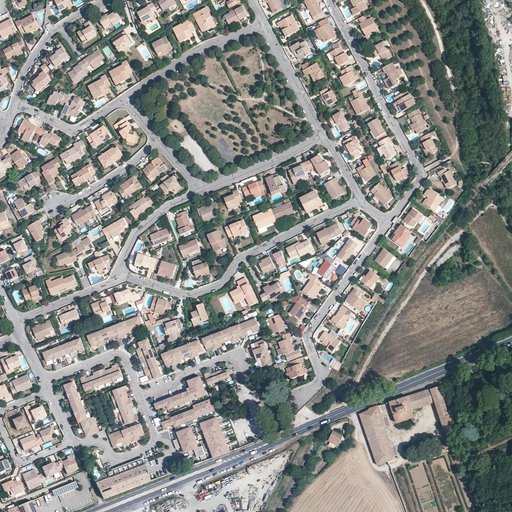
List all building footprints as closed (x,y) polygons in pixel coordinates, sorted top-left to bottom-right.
[(72,3),(70,0),(55,0),(61,11),(66,8),(65,7),(67,5),(72,3)] [(160,0),(159,1),(164,10),(176,3),(174,0),(160,0)] [(268,3),(269,2),(272,8),(271,10),(274,14),(282,9),(280,5),(281,4),(280,1),(279,0),(264,0),(266,3),(268,3)] [(304,0),(313,17),(323,12),(316,0),(304,0)] [(351,0),(354,6),(356,5),(357,7),(355,8),(350,11),(353,16),(367,8),(362,0),(351,0)] [(148,5),(149,6),(142,10),(137,12),(142,22),(154,16),(152,13),(157,10),(153,3),(148,5)] [(225,15),(229,24),(240,18),(241,20),(249,16),(243,6),(225,15)] [(196,19),(198,18),(202,26),(200,26),(203,32),(207,29),(206,28),(211,25),(212,27),(213,28),(217,26),(207,7),(194,14),(196,19)] [(111,27),(109,24),(112,23),(114,26),(119,23),(118,20),(121,18),(116,11),(111,14),(110,12),(104,16),(105,17),(103,18),(102,17),(101,15),(98,17),(100,21),(106,30),(111,27)] [(38,25),(33,15),(21,21),(21,20),(16,22),(21,32),(25,30),(26,32),(38,26),(38,25)] [(286,37),(298,30),(294,25),(296,24),(292,15),(278,23),(280,27),(283,25),(284,28),(286,32),(284,33),(286,37)] [(380,32),(372,18),(368,20),(366,15),(359,19),(362,23),(360,24),(366,35),(367,34),(373,31),(374,33),(375,35),(380,32)] [(0,39),(3,38),(2,36),(11,31),(12,33),(17,31),(11,18),(0,24),(0,39)] [(188,38),(187,37),(193,34),(192,32),(196,30),(190,18),(185,21),(186,22),(174,29),(178,38),(180,42),(184,40),(188,38)] [(87,29),(89,31),(87,32),(86,30),(79,35),(83,41),(87,38),(88,40),(97,34),(89,22),(85,25),(87,29)] [(329,23),(318,29),(325,43),(336,36),(329,23)] [(3,38),(4,40),(13,35),(12,33),(11,31),(2,36),(3,38)] [(113,39),(115,42),(122,53),(134,45),(131,41),(125,31),(113,39)] [(88,40),(87,38),(83,41),(85,44),(98,36),(97,34),(88,40)] [(153,43),(158,53),(167,49),(169,51),(173,49),(166,36),(153,43)] [(7,58),(14,55),(16,53),(17,55),(18,56),(23,53),(21,49),(26,47),(22,40),(3,50),(7,58)] [(310,50),(306,41),(304,43),(301,44),(300,42),(295,45),(296,47),(291,49),(294,54),(295,53),(297,57),(299,60),(308,55),(306,52),(310,50)] [(330,52),(334,59),(336,58),(340,66),(349,61),(345,53),(343,53),(342,50),(340,47),(341,47),(339,42),(332,46),(334,50),(330,52)] [(379,53),(380,55),(382,54),(386,61),(393,57),(391,54),(385,42),(372,48),(375,55),(379,53)] [(56,66),(63,62),(62,60),(69,56),(61,44),(57,47),(59,48),(52,52),(54,55),(48,59),(51,63),(53,62),(56,66)] [(91,65),(93,67),(100,63),(105,59),(99,51),(83,61),(87,67),(91,65)] [(73,69),(74,70),(75,72),(70,75),(75,83),(86,75),(85,73),(83,70),(87,67),(83,61),(79,64),(79,65),(73,69)] [(125,80),(124,79),(130,76),(129,74),(133,72),(127,61),(123,63),(124,65),(110,72),(117,85),(121,83),(125,80)] [(387,74),(389,77),(390,77),(389,79),(384,81),(389,90),(399,85),(397,80),(401,78),(396,69),(393,63),(383,68),(386,74),(387,74)] [(44,72),(43,73),(34,81),(35,83),(41,89),(52,80),(46,73),(49,70),(44,64),(41,67),(42,68),(44,72)] [(310,74),(311,77),(313,77),(315,80),(318,80),(324,77),(324,76),(320,68),(319,69),(318,68),(319,67),(317,64),(303,71),(305,77),(310,74)] [(357,75),(354,76),(352,72),(354,70),(352,66),(341,71),(343,76),(340,77),(345,86),(359,79),(357,75)] [(102,79),(103,81),(90,88),(96,101),(100,99),(105,97),(104,95),(109,93),(107,89),(112,86),(106,77),(102,79)] [(323,97),(324,96),(327,102),(326,102),(328,107),(338,102),(333,91),(331,92),(329,89),(321,93),(323,97)] [(55,106),(58,101),(59,99),(62,101),(61,103),(61,104),(65,106),(66,104),(70,96),(61,91),(60,93),(55,91),(53,95),(51,94),(48,102),(52,104),(55,106)] [(356,99),(351,102),(358,115),(369,108),(367,104),(365,105),(361,97),(363,96),(361,91),(354,95),(356,99)] [(397,102),(398,101),(400,106),(399,106),(402,112),(416,105),(411,95),(410,95),(407,91),(394,98),(397,102)] [(86,103),(76,98),(71,106),(66,104),(65,106),(62,113),(66,116),(67,115),(72,117),(74,114),(79,116),(81,113),(80,112),(82,107),(83,108),(86,103)] [(425,126),(426,125),(421,114),(419,109),(408,114),(411,119),(412,119),(414,123),(415,122),(416,123),(411,126),(414,131),(416,130),(417,131),(417,132),(418,134),(427,129),(425,126)] [(336,123),(337,125),(339,124),(343,131),(350,127),(345,119),(341,112),(329,119),(332,126),(336,123)] [(378,118),(368,124),(376,138),(380,136),(386,132),(378,118)] [(119,127),(120,127),(123,130),(120,132),(124,138),(127,139),(127,141),(134,143),(136,135),(134,135),(135,130),(132,129),(130,128),(129,126),(130,125),(128,122),(126,123),(124,119),(117,123),(119,127)] [(20,128),(26,131),(25,134),(23,139),(29,142),(34,132),(37,126),(25,120),(20,128)] [(104,126),(98,130),(97,133),(95,134),(93,133),(93,134),(90,135),(91,136),(88,138),(94,147),(97,146),(97,147),(112,137),(104,126)] [(38,134),(43,137),(40,142),(46,146),(48,143),(55,146),(57,142),(59,143),(61,139),(53,134),(52,136),(49,135),(45,133),(46,131),(41,128),(38,134)] [(429,155),(438,151),(429,134),(420,139),(423,144),(429,155)] [(361,147),(355,136),(343,142),(345,146),(346,146),(348,151),(350,154),(351,154),(354,157),(360,154),(357,149),(361,147)] [(388,160),(397,156),(390,143),(389,142),(390,141),(388,137),(379,142),(382,146),(380,147),(385,155),(388,160)] [(75,146),(76,148),(70,151),(69,150),(61,156),(63,161),(65,160),(67,163),(71,161),(72,162),(78,158),(85,153),(82,150),(87,147),(83,141),(79,143),(77,141),(74,144),(75,146)] [(427,157),(429,155),(423,144),(421,145),(427,157)] [(123,156),(116,145),(98,157),(105,168),(107,166),(112,163),(112,161),(115,159),(117,160),(123,156)] [(8,162),(12,160),(14,163),(18,168),(26,163),(18,151),(10,157),(8,155),(5,157),(6,159),(7,161),(8,162)] [(315,158),(319,156),(323,163),(326,161),(321,153),(314,156),(315,158)] [(310,170),(316,168),(320,175),(331,169),(326,161),(323,163),(319,156),(315,158),(311,160),(306,162),(310,170)] [(53,176),(52,174),(54,173),(55,175),(59,173),(59,172),(56,168),(61,166),(56,158),(41,167),(44,172),(42,172),(49,184),(54,181),(55,180),(55,179),(53,176)] [(153,163),(154,164),(151,166),(149,165),(146,167),(147,168),(143,171),(149,179),(150,178),(152,176),(153,178),(167,169),(164,164),(163,165),(158,158),(156,159),(152,161),(153,163)] [(3,173),(1,171),(5,168),(7,170),(7,171),(12,168),(10,165),(8,162),(7,161),(2,164),(1,162),(0,160),(0,176),(3,174),(3,173)] [(404,169),(402,170),(400,167),(403,166),(400,161),(390,166),(392,171),(397,182),(405,178),(405,176),(408,174),(405,169),(404,169)] [(302,165),(299,167),(293,169),(289,171),(293,179),(295,185),(300,183),(298,179),(298,177),(303,175),(306,174),(306,172),(310,170),(306,162),(302,164),(302,165)] [(81,167),(83,169),(71,176),(73,179),(72,180),(76,186),(78,184),(86,179),(86,178),(88,177),(89,178),(92,176),(93,176),(92,175),(96,173),(90,164),(86,166),(84,165),(81,167)] [(376,177),(370,166),(364,169),(363,166),(357,169),(359,172),(360,172),(363,177),(362,178),(364,183),(376,177)] [(441,175),(443,179),(448,188),(456,183),(452,176),(449,171),(447,172),(445,168),(438,172),(440,176),(441,175)] [(31,186),(30,185),(36,182),(37,183),(42,181),(36,171),(27,176),(17,182),(21,188),(24,186),(26,189),(31,186)] [(281,185),(280,183),(282,182),(278,173),(274,175),(275,178),(267,181),(268,182),(273,194),(282,191),(283,193),(288,191),(285,184),(283,185),(281,185)] [(169,188),(172,187),(172,188),(174,187),(177,190),(182,187),(174,176),(170,178),(167,174),(161,179),(164,183),(160,185),(166,193),(171,190),(169,188)] [(127,180),(127,183),(125,184),(123,184),(122,184),(116,187),(123,197),(126,195),(127,196),(141,186),(134,175),(131,177),(127,180)] [(325,184),(328,190),(333,200),(344,194),(340,188),(337,182),(339,182),(337,178),(325,184)] [(246,197),(254,194),(256,193),(258,198),(262,196),(261,192),(265,191),(261,181),(243,188),(246,197)] [(374,187),(370,191),(374,195),(371,198),(376,204),(379,201),(384,206),(385,205),(392,198),(378,184),(374,187)] [(429,189),(424,195),(429,199),(425,205),(434,212),(443,200),(437,195),(429,189)] [(109,206),(108,205),(113,202),(114,203),(119,201),(116,196),(112,190),(102,196),(103,197),(104,200),(101,201),(100,199),(95,202),(98,208),(100,211),(109,206)] [(234,207),(233,204),(238,202),(242,201),(238,190),(234,192),(235,194),(236,196),(233,197),(233,195),(224,198),(229,209),(234,207)] [(321,204),(314,191),(298,199),(304,210),(314,205),(315,207),(321,204)] [(144,211),(143,208),(145,207),(145,209),(150,206),(150,205),(153,203),(149,196),(145,198),(144,197),(139,200),(129,206),(132,210),(130,211),(134,217),(138,214),(139,215),(144,211)] [(31,203),(29,204),(26,206),(24,203),(26,202),(23,198),(21,197),(14,201),(16,205),(23,217),(35,210),(31,203)] [(212,205),(208,207),(206,208),(205,206),(198,209),(200,214),(201,213),(203,217),(205,223),(217,218),(215,211),(219,209),(216,202),(211,203),(212,205)] [(281,219),(280,218),(286,216),(294,212),(290,203),(271,210),(276,221),(281,219)] [(77,225),(83,222),(92,217),(96,214),(90,205),(86,208),(82,210),(80,212),(79,211),(72,215),(77,225)] [(315,207),(314,205),(304,210),(306,213),(316,208),(315,207)] [(271,210),(271,209),(252,216),(256,227),(264,224),(265,226),(276,221),(271,210)] [(178,217),(176,217),(180,228),(179,229),(181,234),(186,232),(191,230),(188,224),(190,224),(186,213),(187,213),(186,210),(177,214),(178,217)] [(414,210),(410,216),(408,215),(404,221),(413,228),(417,222),(418,223),(422,218),(423,216),(417,212),(414,210)] [(4,212),(0,214),(0,225),(8,222),(4,212)] [(126,224),(122,217),(107,227),(111,235),(112,236),(119,232),(123,229),(122,227),(126,224)] [(60,224),(61,226),(62,228),(59,229),(58,228),(54,231),(58,238),(62,235),(63,237),(66,235),(67,237),(71,235),(69,230),(73,228),(67,218),(62,220),(63,222),(60,224)] [(353,228),(358,232),(359,230),(366,235),(369,231),(367,229),(368,228),(370,229),(373,225),(365,219),(362,222),(356,218),(351,224),(354,227),(353,228)] [(248,231),(244,219),(224,227),(228,237),(233,235),(241,232),(242,234),(248,231)] [(43,237),(44,233),(42,229),(43,228),(38,220),(28,226),(36,241),(43,237)] [(329,240),(328,238),(336,234),(336,235),(341,233),(339,229),(337,224),(316,234),(322,246),(330,242),(329,240)] [(395,235),(396,236),(393,241),(400,247),(404,242),(408,244),(412,239),(410,238),(409,237),(412,233),(402,225),(395,235)] [(111,235),(107,227),(102,229),(107,238),(111,235)] [(171,238),(166,228),(150,235),(154,245),(171,238)] [(208,233),(212,243),(214,243),(217,250),(227,246),(224,238),(222,239),(218,229),(208,233)] [(28,248),(22,236),(12,240),(14,245),(15,245),(19,253),(28,248)] [(87,252),(86,251),(85,249),(90,246),(91,248),(94,246),(89,237),(82,241),(82,242),(76,245),(78,248),(73,250),(74,254),(76,258),(87,252)] [(199,244),(196,238),(188,242),(179,245),(184,257),(189,255),(188,253),(201,248),(199,244)] [(358,245),(350,239),(341,251),(337,256),(346,262),(353,252),(358,245)] [(308,242),(301,245),(295,247),(294,245),(286,248),(290,259),(298,255),(299,257),(309,253),(308,251),(311,250),(308,242)] [(383,249),(379,255),(380,256),(376,263),(384,268),(393,256),(383,249)] [(73,250),(68,252),(67,251),(56,256),(57,259),(59,264),(60,265),(65,262),(71,260),(71,261),(76,259),(76,258),(74,254),(73,250)] [(10,259),(5,251),(0,253),(0,259),(1,263),(10,259)] [(285,261),(281,251),(273,255),(277,264),(285,261)] [(154,269),(157,259),(139,253),(135,265),(141,267),(142,265),(149,268),(154,269)] [(106,266),(105,264),(109,262),(108,262),(108,259),(110,258),(109,254),(89,263),(91,268),(97,265),(99,270),(99,271),(104,270),(103,268),(106,266)] [(33,256),(25,259),(28,264),(24,266),(28,274),(37,269),(35,265),(37,264),(33,256)] [(275,268),(270,258),(262,262),(261,262),(259,263),(264,273),(275,268)] [(211,273),(208,266),(207,262),(202,264),(201,259),(192,261),(194,267),(193,267),(196,276),(201,274),(206,273),(207,274),(211,273)] [(176,265),(162,261),(158,272),(166,275),(172,277),(176,265)] [(335,266),(336,264),(324,264),(318,272),(328,279),(334,270),(336,271),(338,268),(335,266)] [(341,265),(336,272),(343,276),(347,269),(341,265)] [(15,269),(7,273),(11,282),(19,279),(15,269)] [(361,282),(370,288),(374,283),(375,284),(380,277),(370,271),(366,277),(365,276),(361,282)] [(308,278),(310,280),(306,286),(302,291),(312,298),(320,287),(318,285),(321,281),(311,274),(310,276),(308,278)] [(73,276),(63,280),(62,278),(52,282),(47,284),(51,293),(59,290),(60,291),(66,288),(67,289),(76,285),(74,281),(75,280),(73,276)] [(230,292),(234,300),(245,295),(250,305),(257,301),(257,299),(251,287),(245,277),(237,281),(239,285),(241,287),(238,288),(230,292)] [(283,291),(278,282),(269,287),(264,290),(269,299),(283,291)] [(26,299),(32,297),(32,299),(34,302),(43,299),(41,295),(37,285),(22,291),(26,299)] [(312,298),(314,300),(322,288),(320,287),(312,298)] [(115,293),(119,303),(131,298),(132,300),(133,302),(139,299),(139,298),(136,291),(131,293),(129,289),(124,290),(120,292),(120,291),(115,293)] [(367,304),(359,298),(361,294),(355,289),(346,301),(361,312),(367,304)] [(235,302),(244,298),(248,306),(250,305),(245,295),(234,300),(235,302)] [(104,302),(101,303),(100,301),(92,304),(96,313),(104,310),(105,312),(111,310),(106,297),(102,298),(103,300),(104,302)] [(162,299),(161,301),(159,300),(159,298),(154,297),(150,309),(154,310),(154,312),(161,314),(164,313),(164,312),(165,310),(166,311),(169,311),(172,303),(162,299)] [(309,309),(312,305),(302,298),(299,302),(291,313),(300,319),(308,309),(309,309)] [(197,306),(198,310),(191,313),(193,319),(192,319),(194,324),(198,322),(199,323),(203,321),(209,319),(203,304),(197,306)] [(341,329),(345,323),(353,313),(342,305),(338,310),(340,311),(336,317),(332,322),(341,329)] [(71,311),(72,313),(63,316),(62,315),(58,316),(62,324),(65,323),(67,326),(80,321),(78,315),(76,309),(71,311)] [(282,323),(280,315),(270,319),(273,327),(276,333),(278,332),(279,336),(287,333),(285,329),(282,323)] [(139,316),(125,321),(129,332),(130,333),(140,329),(139,325),(142,324),(139,316)] [(240,324),(244,335),(248,334),(247,331),(252,329),(253,333),(260,330),(256,318),(240,324)] [(182,328),(179,319),(163,324),(164,328),(167,327),(169,334),(171,333),(172,336),(169,337),(168,338),(168,339),(168,341),(169,342),(181,337),(179,331),(178,329),(182,328)] [(37,339),(44,336),(51,333),(51,332),(50,330),(53,329),(50,320),(46,321),(46,322),(40,325),(33,328),(37,339)] [(116,325),(121,338),(125,336),(124,334),(129,332),(125,321),(116,325)] [(240,324),(231,327),(236,341),(239,339),(239,337),(244,335),(240,324)] [(116,325),(106,328),(111,339),(116,337),(117,339),(121,338),(116,325)] [(231,327),(221,331),(225,342),(231,340),(232,342),(236,341),(231,327)] [(106,328),(97,332),(102,345),(106,344),(105,341),(111,339),(106,328)] [(221,331),(212,335),(217,348),(221,347),(220,344),(225,342),(221,331)] [(320,338),(324,341),(329,345),(328,347),(327,348),(333,353),(341,342),(334,337),(325,331),(320,338)] [(97,332),(88,335),(92,346),(97,344),(98,346),(102,345),(97,332)] [(290,338),(292,338),(290,333),(282,336),(284,341),(279,343),(284,355),(286,355),(288,361),(302,356),(300,349),(295,351),(290,338)] [(212,335),(203,338),(207,349),(212,347),(213,350),(217,348),(212,335)] [(81,338),(43,352),(47,361),(84,347),(81,338)] [(148,339),(139,342),(140,346),(141,348),(139,348),(137,349),(138,353),(151,348),(148,339)] [(199,339),(190,343),(195,356),(199,355),(198,353),(203,350),(199,339)] [(255,354),(268,350),(264,339),(255,342),(257,347),(253,348),(255,354)] [(190,343),(180,347),(184,358),(190,355),(191,358),(195,356),(190,343)] [(180,347),(171,350),(176,364),(180,362),(179,360),(184,358),(180,347)] [(151,348),(138,353),(140,357),(142,356),(144,361),(155,357),(151,348)] [(171,350),(162,354),(166,365),(171,363),(172,365),(176,364),(171,350)] [(273,362),(268,350),(255,354),(257,361),(261,359),(264,366),(273,362)] [(21,365),(17,356),(9,359),(8,356),(0,360),(1,362),(7,374),(14,371),(14,368),(21,365)] [(155,357),(144,361),(146,367),(144,368),(145,372),(158,367),(155,357)] [(303,357),(291,362),(293,367),(287,369),(288,373),(291,379),(307,373),(305,369),(303,370),(301,364),(303,363),(305,362),(303,357)] [(113,367),(109,369),(114,380),(122,377),(116,364),(112,366),(113,367)] [(158,367),(145,372),(147,375),(149,374),(151,380),(162,376),(158,367)] [(103,368),(99,370),(104,384),(114,380),(109,369),(104,371),(103,368)] [(230,377),(229,375),(233,373),(231,368),(229,368),(222,371),(221,372),(220,370),(212,373),(210,374),(209,372),(205,374),(209,385),(214,383),(214,385),(226,380),(225,379),(230,377)] [(96,374),(91,376),(95,388),(104,384),(99,370),(95,372),(96,374)] [(17,392),(21,390),(31,385),(27,375),(12,381),(14,386),(10,388),(13,394),(17,392)] [(85,375),(80,377),(86,391),(95,388),(91,376),(86,378),(85,375)] [(88,418),(74,381),(64,385),(80,426),(82,425),(83,428),(86,433),(93,431),(93,432),(99,430),(94,416),(88,418)] [(0,398),(0,399),(0,397),(3,396),(4,397),(4,399),(10,397),(4,385),(0,386),(0,398)] [(128,389),(126,385),(113,390),(115,394),(111,395),(113,400),(127,394),(126,391),(125,390),(128,389)] [(419,408),(435,403),(438,413),(444,429),(448,440),(449,443),(460,440),(456,427),(453,416),(452,414),(449,415),(448,412),(451,411),(450,407),(447,408),(444,400),(441,390),(440,386),(414,394),(390,402),(391,406),(397,423),(416,417),(415,413),(413,414),(412,410),(419,408)] [(190,395),(191,398),(192,400),(208,394),(206,388),(190,395)] [(156,408),(164,405),(166,404),(167,406),(168,407),(191,398),(190,395),(188,389),(154,402),(156,408)] [(127,394),(113,400),(115,403),(118,402),(120,407),(133,402),(131,398),(129,399),(128,398),(127,394)] [(212,404),(208,394),(192,400),(196,409),(205,405),(208,413),(214,429),(221,427),(212,404)] [(133,402),(120,407),(122,411),(118,413),(120,417),(134,411),(132,408),(132,407),(134,406),(133,402)] [(394,454),(389,439),(384,425),(382,416),(378,406),(369,409),(369,410),(360,414),(365,428),(370,444),(377,465),(387,462),(389,465),(397,462),(396,459),(394,454)] [(46,416),(42,407),(26,413),(29,420),(34,418),(36,421),(46,416)] [(175,426),(199,417),(196,409),(195,408),(171,417),(170,414),(168,415),(169,417),(169,419),(167,420),(162,422),(164,428),(174,424),(175,426)] [(135,415),(134,411),(120,417),(121,420),(124,419),(126,424),(130,422),(139,419),(138,415),(135,416),(135,415)] [(19,416),(19,418),(16,419),(13,421),(17,430),(27,426),(22,413),(18,415),(19,416)] [(141,423),(131,427),(137,440),(140,439),(139,436),(145,434),(141,423)] [(57,437),(52,427),(39,432),(40,434),(37,436),(37,437),(40,442),(40,444),(44,443),(57,437)] [(137,440),(131,427),(122,430),(126,441),(132,439),(133,441),(137,440)] [(127,444),(126,441),(122,430),(109,435),(114,448),(118,447),(117,444),(122,442),(123,445),(127,444)] [(196,464),(199,463),(230,452),(223,432),(209,437),(207,431),(186,438),(193,455),(196,464)] [(337,434),(333,432),(329,441),(338,445),(342,436),(337,434)] [(34,439),(32,435),(20,441),(24,450),(36,445),(37,446),(40,444),(40,442),(37,437),(34,439)] [(178,439),(174,441),(177,449),(182,447),(178,439)] [(2,456),(0,456),(0,469),(1,472),(9,468),(5,459),(4,460),(2,456)] [(149,475),(162,470),(158,458),(145,462),(149,475)] [(61,469),(64,467),(67,474),(79,469),(74,459),(69,461),(67,461),(66,460),(62,462),(61,460),(58,462),(61,469)] [(55,463),(54,462),(42,467),(47,477),(58,472),(58,471),(61,470),(61,469),(58,462),(55,463)] [(147,470),(144,464),(125,472),(96,483),(104,499),(131,488),(151,481),(147,470)] [(34,469),(28,472),(29,475),(23,477),(27,486),(28,490),(41,485),(40,483),(44,481),(41,474),(37,475),(34,469)] [(20,480),(16,482),(14,483),(13,481),(12,480),(1,484),(5,492),(11,490),(13,495),(21,492),(20,490),(24,488),(20,480)] [(62,493),(78,487),(76,482),(60,488),(62,493)] [(5,492),(7,498),(13,495),(11,490),(5,492)] [(64,510),(60,499),(69,499),(71,499),(77,499),(75,491),(52,498),(50,494),(37,498),(39,504),(39,506),(44,506),(44,509),(45,511),(69,511),(78,509),(76,506),(64,510)] [(18,506),(20,511),(36,511),(31,501),(18,506)]
